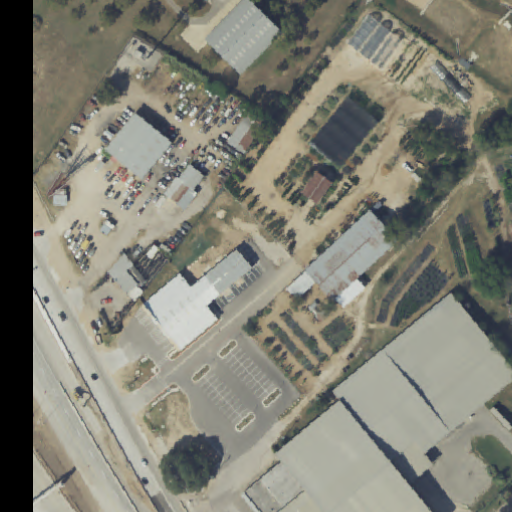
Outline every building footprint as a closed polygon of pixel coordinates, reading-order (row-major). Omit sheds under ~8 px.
[(210,44),(252,1),(289,37),(247,80),(210,44)] [(138,55),(141,49),(148,53),(145,58),(138,55)] [(312,113),(334,129),(295,182),(258,155),(297,102),(312,113)] [(249,155),(232,142),(254,111),(271,124),(249,155)] [(108,150),(138,113),(175,144),(145,181),(108,150)] [(168,194),(181,177),(183,179),(194,164),(209,176),(198,190),(202,194),(189,210),(168,194)] [(241,172),(252,180),(244,191),(233,184),(241,172)] [(337,184),(321,205),(305,194),(321,172),(337,184)] [(397,231),(406,240),(339,301),(323,282),(304,299),(300,294),(298,296),(292,289),(311,272),(310,270),(377,209),(397,231)] [(247,253),(258,268),(212,306),(223,320),(183,353),(145,307),(185,274),(196,288),(243,249),(247,253)] [(136,262),(135,263),(137,264),(150,281),(146,284),(148,285),(145,287),(148,289),(139,301),(132,295),(121,281),(112,275),(127,255),(136,262)] [(511,357),(511,389),(432,454),(441,465),(419,484),(441,511),(258,511),(246,497),(288,463),(281,455),(346,402),(337,391),(458,293),(511,357)] [(321,317),(330,309),(335,315),(327,323),(321,317)]
